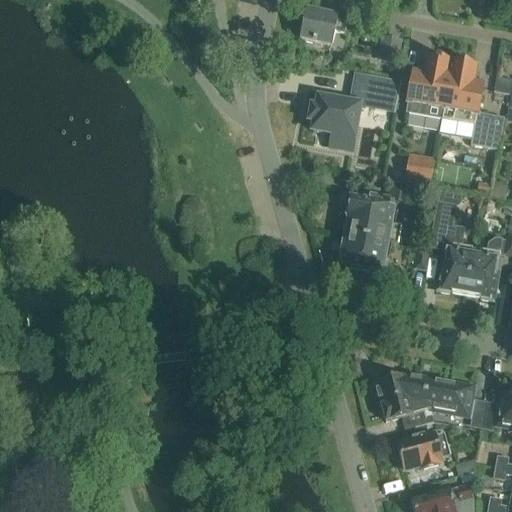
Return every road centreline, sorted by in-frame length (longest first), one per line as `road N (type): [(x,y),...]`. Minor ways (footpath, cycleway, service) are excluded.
road 1 (residential): [(314,317),(255,105),(270,0)]
road 2 (residential): [(511,40),(312,0)]
road 3 (residential): [(367,511),(314,317)]
road 4 (residential): [(511,350),(314,317)]
